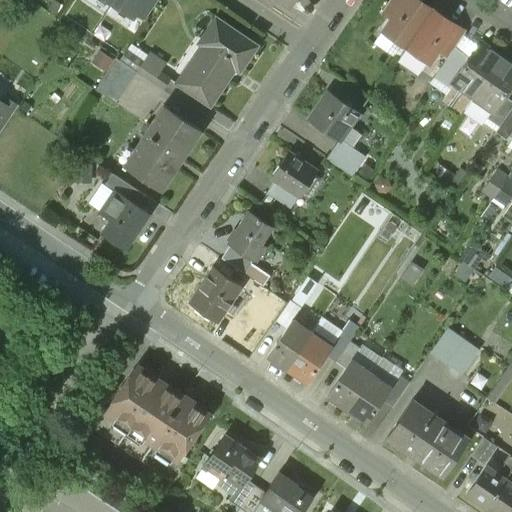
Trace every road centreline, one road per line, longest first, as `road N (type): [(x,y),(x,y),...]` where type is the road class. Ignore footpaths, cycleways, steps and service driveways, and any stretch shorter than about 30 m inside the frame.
road 1 (residential): [(435,511),(138,305)]
road 2 (residential): [(138,305),(308,48)]
road 3 (residential): [(138,305),(0,214)]
